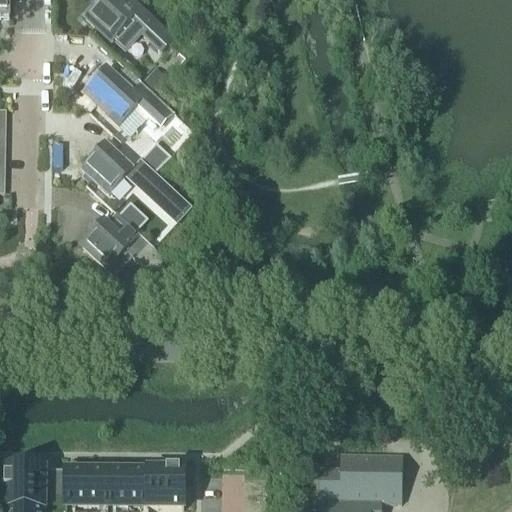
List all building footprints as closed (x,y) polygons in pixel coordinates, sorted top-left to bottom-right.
[(0,0),(0,23),(9,23),(9,0),(0,0)] [(131,1),(122,11),(110,0),(102,0),(83,21),(110,46),(111,45),(120,53),(142,30),(145,33),(144,41),(144,42),(161,58),(175,43),(131,1)] [(130,78),(121,87),(105,72),(82,97),(118,130),(136,110),(160,133),(173,119),(130,78)] [(172,88),(155,74),(143,87),(159,102),(172,88)] [(92,162),(83,172),(109,197),(126,180),(133,173),(106,148),(104,150),(101,147),(90,159),(92,162)] [(158,175),(171,160),(157,148),(144,163),(158,175)] [(193,211),(156,177),(140,193),(178,228),(193,211)] [(115,282),(132,263),(157,285),(171,270),(127,230),(118,239),(103,224),(101,226),(96,225),(92,227),(89,230),(88,234),(89,239),(80,249),(106,274),(115,282)] [(381,511),(382,461),(340,460),(340,474),(318,474),(317,511),(381,511)] [(5,474),(4,511),(41,511),(42,475),(30,474),(30,477),(31,477),(31,480),(18,480),(18,476),(19,476),(19,474),(5,474)] [(41,511),(65,511),(66,477),(44,476),(44,475),(42,475),(41,511)] [(127,477),(126,511),(147,511),(148,476),(147,476),(147,477),(146,477),(146,478),(127,477)] [(148,476),(147,511),(182,511),(183,511),(183,505),(183,502),(181,501),(181,502),(178,502),(178,490),(181,490),(181,491),(183,491),(183,476),(148,476)] [(66,477),(65,511),(85,511),(86,477),(66,477)] [(86,477),(85,511),(106,511),(107,477),(86,477)] [(107,477),(106,511),(126,511),(127,477),(107,477)]
